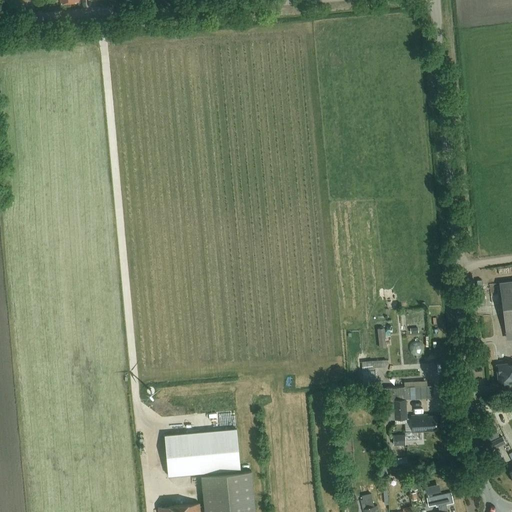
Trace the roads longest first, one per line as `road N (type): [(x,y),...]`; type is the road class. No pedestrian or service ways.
road 1 (unclassified): [(495,511),(474,464),(434,0)]
road 2 (unclassified): [(0,28),(299,0)]
